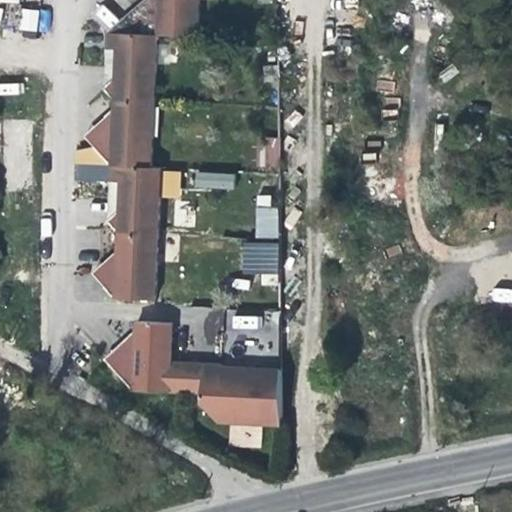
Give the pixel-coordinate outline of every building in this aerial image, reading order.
[(118,301),(157,302),(162,171),(152,170),(159,39),(196,40),(198,0),(151,0),(110,38),(109,53),(119,54),(118,82),(107,94),(117,104),(116,114),(88,139),(114,168),(113,184),(123,185),(122,213),(111,223),(121,234),(120,252),(95,276),(118,301)] [(45,11),(24,10),(23,31),(44,31),(45,11)] [(0,93),(21,93),(21,83),(0,83),(0,93)] [(278,167),(280,138),(261,137),(260,167),(278,167)] [(234,188),(234,172),(194,172),(194,188),(234,188)] [(254,208),(255,239),(279,238),(278,207),(254,208)] [(279,272),(277,242),(240,243),(241,274),(279,272)] [(511,302),(511,288),(492,287),(491,301),(511,302)] [(232,328),(258,328),(258,316),(232,316),(232,328)] [(282,425),(281,371),(224,369),(224,367),(174,366),(176,325),(140,324),(140,332),(109,362),(136,392),(205,394),(204,405),(221,423),(245,424),(246,418),(261,419),(260,424),(282,425)]
